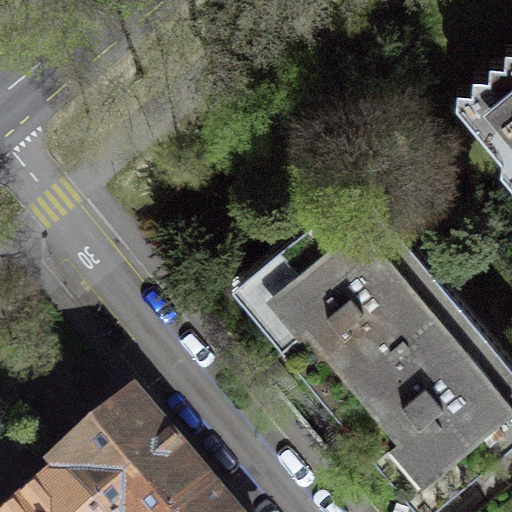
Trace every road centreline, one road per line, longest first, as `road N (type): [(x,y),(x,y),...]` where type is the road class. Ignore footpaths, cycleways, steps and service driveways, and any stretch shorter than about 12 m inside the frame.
road 1 (residential): [(0,147),(304,511)]
road 2 (primary): [(121,0),(0,99)]
